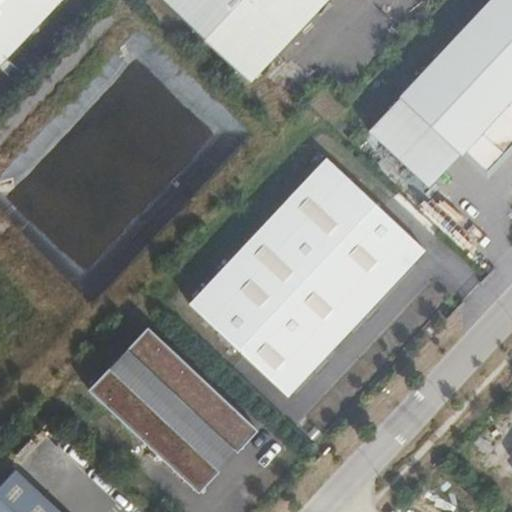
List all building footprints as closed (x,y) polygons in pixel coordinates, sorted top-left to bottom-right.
[(0,0),(0,57),(53,0),(0,0)] [(158,0),(245,83),(322,0),(158,0)] [(511,138),(511,0),(491,0),(366,131),(426,189),(478,133),(491,118),(511,138)] [(511,144),(511,138),(491,118),(478,133),(502,155),(511,144)] [(287,396),(422,250),(323,160),(188,306),(287,396)] [(250,425),(142,328),(84,391),(196,494),(225,463),(220,458),(250,425)] [(225,463),(256,430),(250,425),(220,458),(225,463)] [(60,511),(15,469),(0,484),(0,511),(60,511)]
